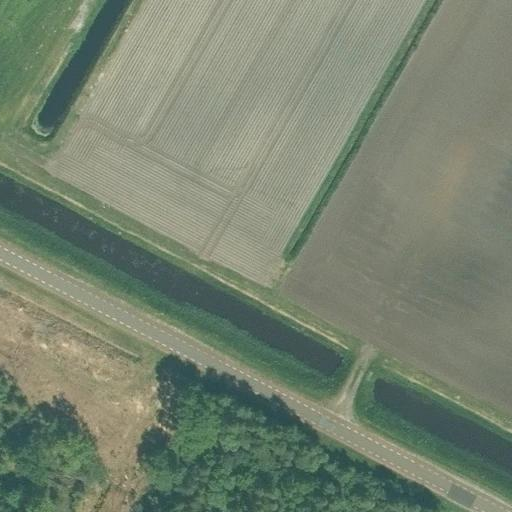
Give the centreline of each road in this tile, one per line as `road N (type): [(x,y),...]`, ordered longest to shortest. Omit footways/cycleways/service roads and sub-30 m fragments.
road 1 (unclassified): [(494,511),(0,254)]
road 2 (track): [(6,149),(91,0)]
